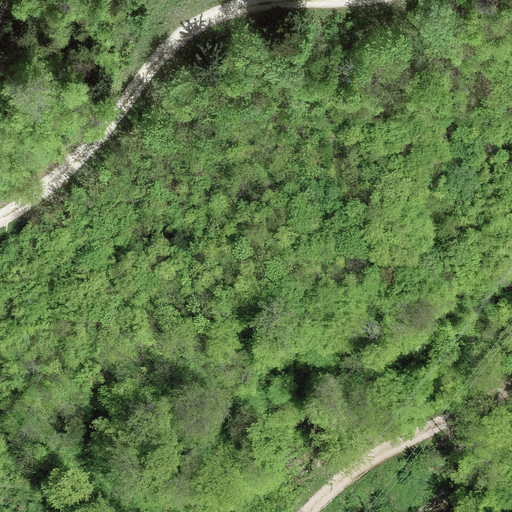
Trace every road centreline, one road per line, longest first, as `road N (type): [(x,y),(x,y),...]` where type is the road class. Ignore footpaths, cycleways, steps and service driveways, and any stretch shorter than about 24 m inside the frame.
road 1 (track): [(381,0),(276,2),(203,16),(146,71),(102,130),(0,216)]
road 2 (track): [(511,380),(345,466),(310,511)]
